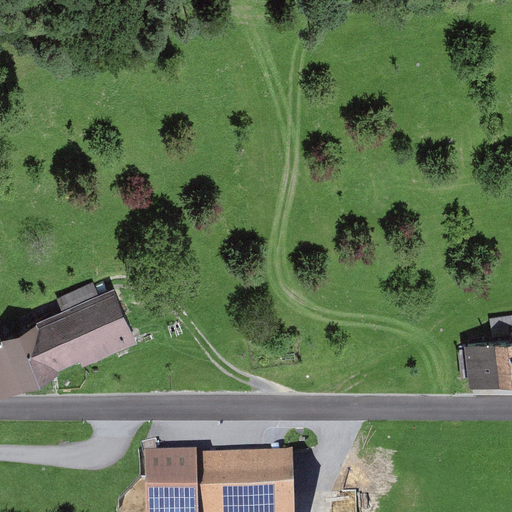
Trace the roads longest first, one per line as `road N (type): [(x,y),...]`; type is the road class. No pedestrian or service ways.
road 1 (tertiary): [(0,408),(511,412)]
road 2 (track): [(123,411),(114,445),(92,462),(0,458)]
